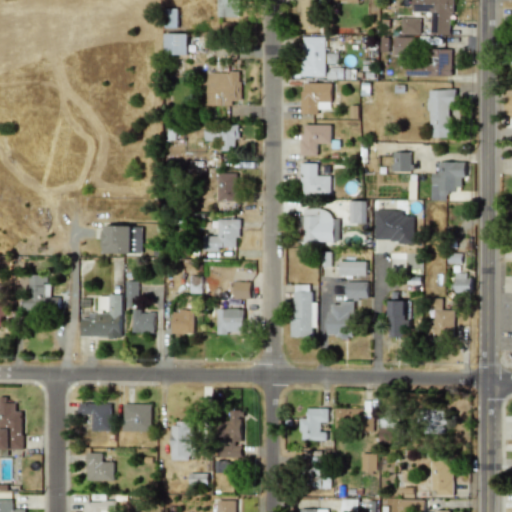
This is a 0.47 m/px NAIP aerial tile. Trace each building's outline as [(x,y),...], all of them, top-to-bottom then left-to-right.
[(217,0),(217,16),(237,17),(237,0),(217,0)] [(316,29),(317,0),(297,0),(297,28),(316,29)] [(451,35),(451,0),(411,0),(411,11),(430,12),(429,34),(451,35)] [(419,35),(420,18),(400,18),(400,34),(419,35)] [(186,55),(187,34),(164,33),(164,54),(186,55)] [(325,37),(303,36),(301,76),(324,77),(325,37)] [(413,38),(392,37),(392,55),(413,55),(413,38)] [(451,76),(451,48),(427,49),(427,76),(451,76)] [(231,106),(231,101),(239,101),(240,72),(207,72),(206,105),(231,106)] [(331,84),(300,83),(300,114),(317,114),(317,109),(331,109),(331,84)] [(451,137),(450,105),(456,105),(455,89),(429,90),(430,137),(451,137)] [(237,125),(204,124),(204,141),(219,141),(219,150),(236,151),(237,125)] [(331,143),(330,125),(301,125),(301,155),(317,155),(317,144),(331,143)] [(392,171),(411,171),(411,152),(393,152),(392,171)] [(465,162),(438,162),(437,173),(431,173),(431,200),(446,200),(447,190),(461,190),(461,178),(465,178),(465,162)] [(330,175),(317,175),(317,163),(300,163),(300,193),(330,193),(330,175)] [(238,173),(216,173),(216,201),(237,201),(238,173)] [(365,201),(350,201),(350,224),(365,223),(365,201)] [(332,243),(333,210),(303,209),(303,242),(332,243)] [(374,210),(375,242),(413,241),(413,215),(404,216),(404,209),(374,210)] [(238,249),(238,219),(217,219),(217,236),(203,236),(202,248),(238,249)] [(130,253),(131,226),(103,225),(103,253),(130,253)] [(131,253),(141,253),(142,227),(132,226),(131,253)] [(366,261),(339,261),(339,276),(366,276),(366,261)] [(469,272),(454,272),(455,293),(470,293),(469,272)] [(26,313),(59,312),(59,296),(50,297),(50,284),(46,284),(46,275),(26,275),(26,313)] [(138,281),(125,281),(124,304),(130,304),(130,298),(137,298),(138,281)] [(345,282),(346,299),(367,299),(367,282),(345,282)] [(311,337),(311,327),(317,327),(317,302),(310,302),(311,284),(293,284),(292,336),(311,337)] [(80,336),(120,337),(121,294),(108,294),(108,313),(88,313),(88,319),(81,319),(80,336)] [(97,296),(97,311),(108,311),(107,296),(97,296)] [(406,300),(389,300),(388,336),(405,337),(405,327),(406,327),(406,300)] [(328,337),(352,336),(352,302),(328,302),(328,337)] [(153,312),(140,313),(140,308),(132,309),(132,333),(154,332),(153,312)] [(217,333),(243,333),(243,309),(217,308),(217,333)] [(454,310),(432,309),(430,338),(453,339),(454,310)] [(193,311),(171,310),(171,333),(193,333),(193,311)] [(15,402),(7,402),(7,396),(0,396),(0,448),(23,448),(22,411),(15,411),(15,402)] [(111,431),(111,403),(78,403),(78,415),(92,414),(92,431),(111,431)] [(122,431),(150,431),(151,404),(123,404),(122,431)] [(328,409),(306,408),(306,418),(300,418),(300,440),(326,441),(326,432),(319,431),(320,422),(328,423),(328,409)] [(363,428),(363,408),(335,409),(335,429),(363,428)] [(418,410),(420,436),(447,434),(446,409),(418,410)] [(240,415),(224,416),(225,442),(218,442),(219,458),(242,458),(240,415)] [(171,422),(171,458),(193,458),(194,422),(171,422)] [(380,426),(379,442),(397,443),(398,426),(380,426)] [(113,480),(113,462),(102,462),(102,452),(86,453),(86,481),(113,480)] [(376,453),(361,453),(361,471),(376,471),(376,453)] [(431,461),(430,494),(451,495),(452,461),(431,461)] [(215,473),(238,474),(239,462),(215,462),(215,473)] [(0,511),(24,511),(25,509),(12,508),(12,500),(0,500),(0,511)] [(236,511),(236,500),(217,500),(217,511),(236,511)] [(423,511),(424,500),(397,500),(397,511),(423,511)] [(86,511),(114,511),(114,502),(86,501),(86,511)]
